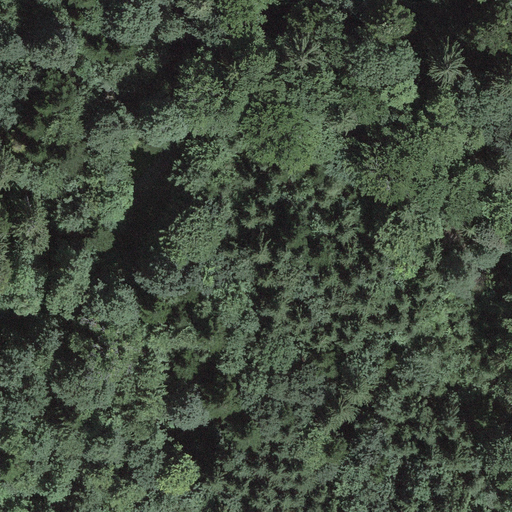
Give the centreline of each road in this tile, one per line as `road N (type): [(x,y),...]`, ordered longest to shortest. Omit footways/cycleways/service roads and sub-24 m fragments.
road 1 (track): [(166,0),(188,74),(185,116),(155,168),(31,309),(0,306)]
road 2 (track): [(27,511),(49,414),(31,309)]
